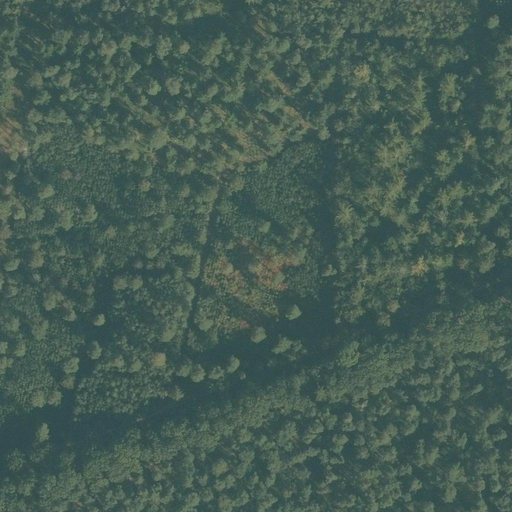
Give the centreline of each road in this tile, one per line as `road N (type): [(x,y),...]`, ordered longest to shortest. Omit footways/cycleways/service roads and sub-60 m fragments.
road 1 (track): [(0,472),(511,273)]
road 2 (track): [(511,317),(5,511)]
road 3 (track): [(478,37),(0,18)]
road 4 (track): [(168,406),(263,0)]
road 5 (track): [(337,340),(336,33)]
road 6 (track): [(0,287),(39,20)]
road 7 (track): [(349,379),(347,511)]
